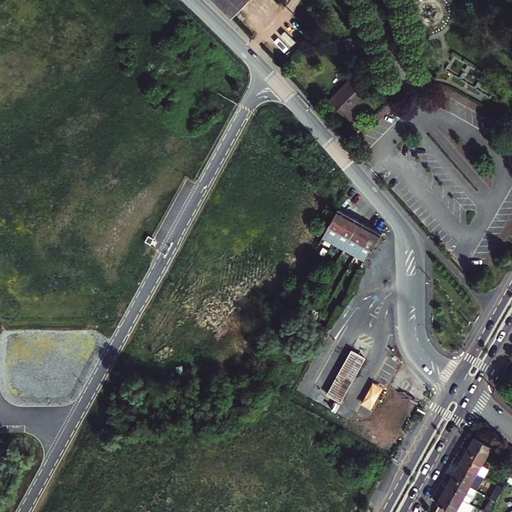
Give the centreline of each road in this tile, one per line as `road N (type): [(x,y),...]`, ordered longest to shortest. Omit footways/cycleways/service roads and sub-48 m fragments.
road 1 (residential): [(192,0),(393,216)]
road 2 (residential): [(393,216),(405,340),(417,362),(453,389)]
road 3 (residential): [(460,377),(423,338),(417,248),(393,216)]
road 4 (primary): [(453,389),(385,511)]
road 5 (primary): [(403,511),(469,393)]
